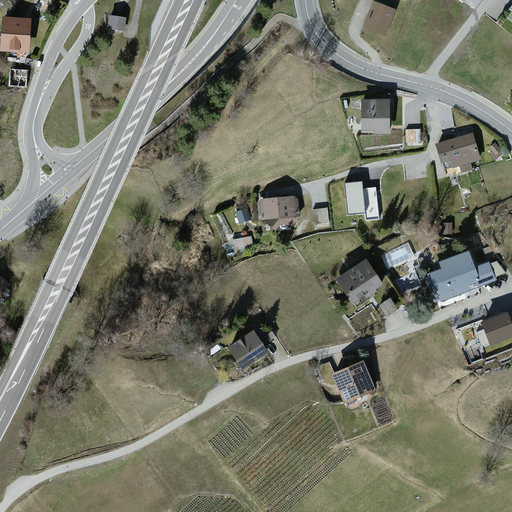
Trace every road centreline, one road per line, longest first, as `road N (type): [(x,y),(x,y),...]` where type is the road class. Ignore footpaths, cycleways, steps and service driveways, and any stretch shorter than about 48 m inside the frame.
road 1 (trunk): [(0,408),(188,0)]
road 2 (residential): [(511,290),(252,379)]
road 3 (tertiary): [(305,0),(314,31),(341,57),(482,108),(511,131)]
road 4 (tertiary): [(69,171),(181,71),(239,0)]
